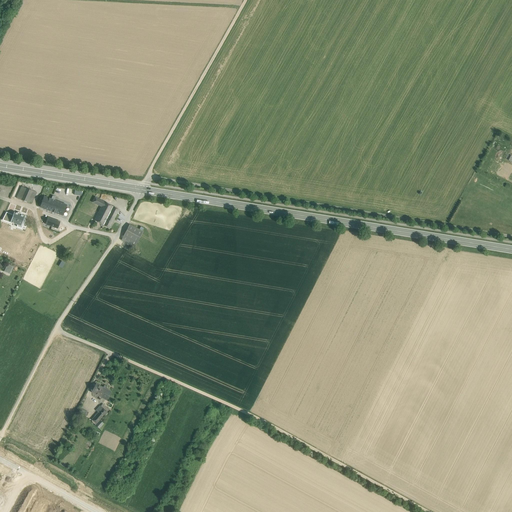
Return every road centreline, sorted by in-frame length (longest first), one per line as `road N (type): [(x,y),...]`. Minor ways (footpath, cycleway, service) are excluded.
road 1 (secondary): [(511,249),(0,165)]
road 2 (track): [(54,329),(237,407),(427,511)]
road 3 (unclassified): [(144,181),(161,176),(511,234)]
road 4 (track): [(1,434),(54,329),(142,187)]
road 5 (track): [(245,0),(144,181)]
road 6 (track): [(118,0),(242,7)]
road 7 (track): [(115,237),(0,197)]
